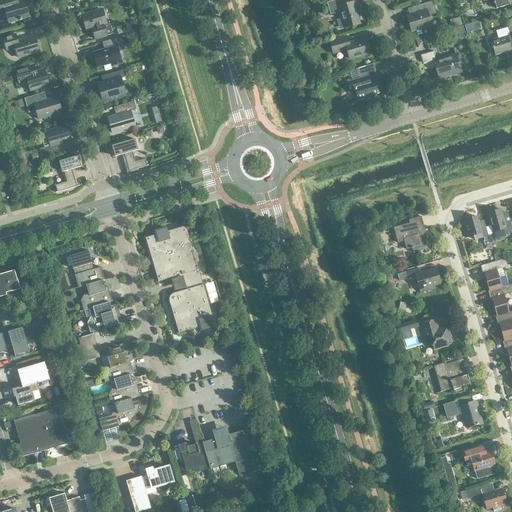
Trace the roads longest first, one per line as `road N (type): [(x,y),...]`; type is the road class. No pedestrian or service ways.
road 1 (residential): [(112,213),(166,408),(135,449),(16,483)]
road 2 (residential): [(511,447),(445,221),(458,204),(511,188)]
road 3 (tertiary): [(360,511),(276,231)]
road 4 (residential): [(55,0),(108,199)]
road 5 (tertiary): [(232,163),(108,199)]
road 6 (tertiary): [(112,213),(235,175)]
road 7 (residential): [(413,119),(381,0)]
